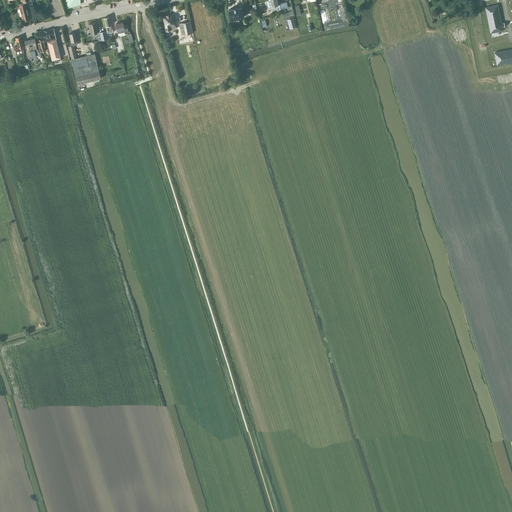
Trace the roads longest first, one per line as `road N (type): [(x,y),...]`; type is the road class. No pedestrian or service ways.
road 1 (tertiary): [(0,37),(173,0)]
road 2 (track): [(256,83),(177,106),(159,75),(150,79)]
